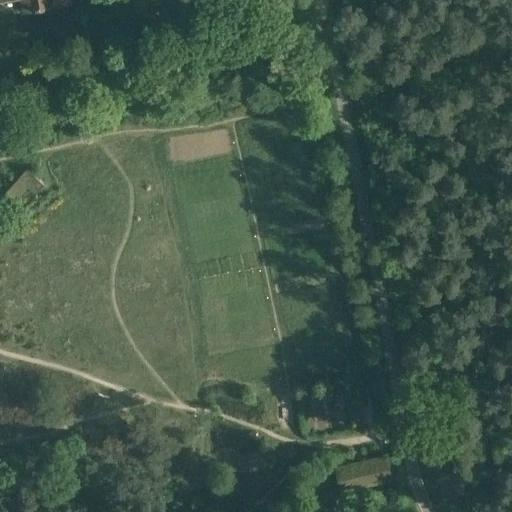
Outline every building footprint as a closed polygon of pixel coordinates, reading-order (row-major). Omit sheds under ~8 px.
[(0,0),(0,1),(7,0),(22,0),(24,13),(74,4),(73,0),(0,0)] [(157,46),(156,32),(161,31),(160,24),(156,24),(155,21),(142,22),(145,47),(157,46)] [(104,68),(116,67),(113,40),(101,41),(104,68)] [(127,94),(126,86),(113,88),(114,96),(127,94)] [(27,169),(5,194),(14,202),(27,187),(35,194),(44,185),(27,169)] [(336,466),(341,491),(393,480),(388,455),(336,466)]
